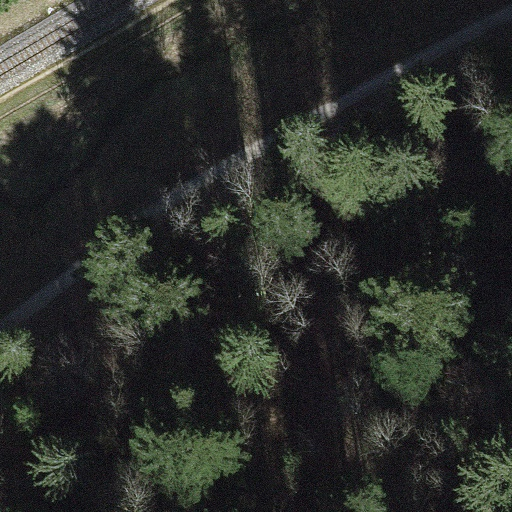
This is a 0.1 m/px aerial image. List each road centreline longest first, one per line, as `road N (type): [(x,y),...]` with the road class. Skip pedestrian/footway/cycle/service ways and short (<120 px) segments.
road 1 (track): [(455,0),(0,279)]
road 2 (track): [(0,107),(181,0)]
